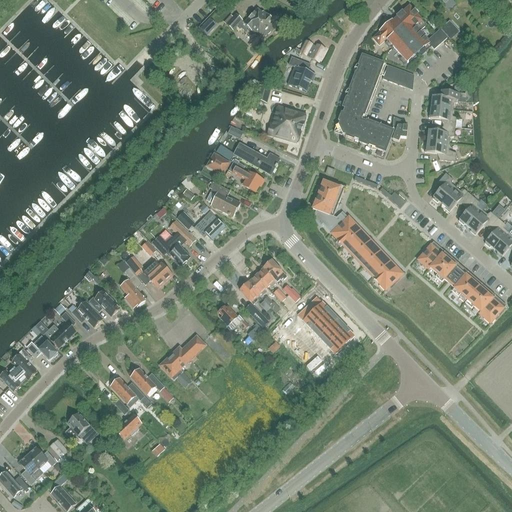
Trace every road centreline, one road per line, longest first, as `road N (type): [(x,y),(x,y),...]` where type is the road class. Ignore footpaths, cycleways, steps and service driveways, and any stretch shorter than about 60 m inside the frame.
road 1 (residential): [(0,432),(81,348),(162,306),(244,234),(284,225)]
road 2 (tertiary): [(422,381),(290,242),(284,225)]
road 3 (tertiary): [(259,511),(422,381)]
road 4 (residential): [(511,285),(417,201),(410,167)]
road 5 (tertiary): [(311,144),(349,43),(376,8)]
road 6 (tertiary): [(511,468),(422,381)]
road 7 (residential): [(410,167),(422,85),(452,57)]
